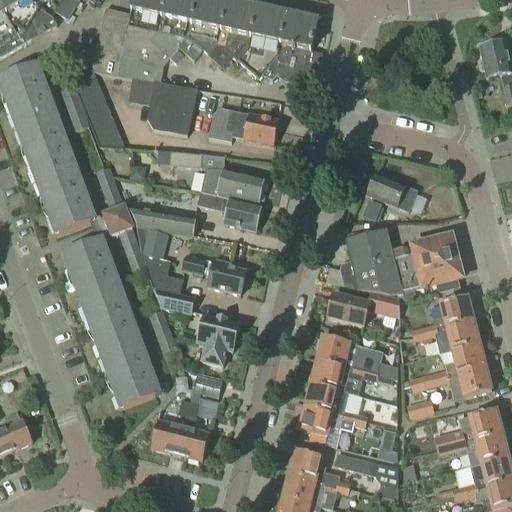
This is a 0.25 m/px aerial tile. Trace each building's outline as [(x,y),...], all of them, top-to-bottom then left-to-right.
[(0,0),(0,62),(57,29),(52,20),(39,12),(36,8),(48,2),(56,13),(55,15),(68,22),(80,0),(83,0),(95,6),(98,0),(0,0)] [(105,12),(92,74),(154,86),(157,70),(173,51),(188,65),(198,54),(218,71),(229,58),(258,82),(261,79),(272,84),(276,79),(283,85),(302,90),(303,88),(317,25),(205,0),(133,0),(130,18),(105,12)] [(484,51),(479,52),(486,83),(499,80),(505,109),(511,107),(511,79),(511,77),(511,67),(510,59),(507,60),(505,47),(493,49),(490,47),(486,48),(484,51)] [(38,68),(0,82),(0,89),(54,236),(94,221),(38,68)] [(92,80),(90,76),(65,71),(73,88),(92,80)] [(97,91),(92,80),(73,88),(77,99),(97,91)] [(152,97),(155,86),(133,83),(131,93),(152,97)] [(187,140),(196,94),(155,86),(152,97),(150,108),(147,122),(154,133),(187,140)] [(72,88),(60,93),(75,133),(87,128),(72,88)] [(101,101),(97,91),(77,99),(82,109),(101,101)] [(150,108),(152,97),(131,93),(128,104),(150,108)] [(105,112),(101,101),(82,109),(87,120),(105,112)] [(110,122),(105,112),(87,120),(91,130),(110,122)] [(213,119),(208,143),(231,148),(232,142),(243,144),(273,150),(279,125),(248,118),(248,119),(221,113),(213,119)] [(114,133),(110,122),(91,130),(96,140),(114,133)] [(114,133),(96,140),(100,150),(122,152),(114,133)] [(171,156),(170,168),(202,171),(203,158),(171,156)] [(108,169),(96,174),(110,213),(102,216),(110,238),(118,235),(133,274),(145,270),(108,169)] [(129,182),(142,184),(143,176),(139,170),(132,169),(129,182)] [(206,172),(200,195),(217,198),(258,208),(265,182),(224,172),(224,173),(206,172)] [(375,179),(367,199),(397,211),(400,203),(415,209),(417,204),(413,202),(415,197),(404,192),(405,191),(375,179)] [(200,195),(197,208),(227,215),(224,227),(256,235),(262,209),(258,208),(217,198),(200,195)] [(377,210),(366,205),(361,217),(372,222),(377,210)] [(137,230),(164,235),(193,239),(196,221),(149,214),(150,212),(143,211),(143,213),(128,211),(137,230)] [(159,263),(164,235),(137,230),(142,256),(142,259),(154,294),(179,299),(182,283),(167,280),(170,266),(159,263)] [(386,236),(347,245),(352,264),(359,292),(390,299),(396,297),(397,301),(402,300),(402,304),(415,301),(413,293),(435,288),(437,297),(459,291),(457,283),(461,282),(450,241),(390,256),(386,236)] [(101,239),(61,254),(119,411),(159,396),(101,239)] [(185,260),(182,272),(201,277),(209,279),(206,291),(240,299),(245,274),(228,270),(229,268),(213,264),(212,266),(185,260)] [(341,266),(340,272),(344,289),(359,292),(352,264),(341,266)] [(179,299),(154,294),(160,311),(190,318),(193,302),(179,299)] [(333,298),(327,321),(363,330),(368,307),(333,298)] [(434,330),(423,332),(424,338),(473,325),(467,301),(439,308),(443,321),(432,324),(434,330)] [(161,313),(149,317),(163,357),(175,353),(161,313)] [(204,318),(197,347),(205,349),(201,365),(223,370),(226,354),(232,355),(239,326),(204,318)] [(473,325),(424,338),(425,343),(436,340),(441,358),(452,355),(479,348),(473,325)] [(423,332),(409,336),(412,347),(425,343),(424,338),(423,332)] [(323,340),(316,364),(365,377),(366,371),(379,374),(383,356),(360,350),(360,349),(323,340)] [(446,376),(435,379),(436,384),(485,371),(479,348),(452,355),(454,366),(444,368),(446,376)] [(316,364),(310,388),(348,397),(352,379),(364,382),(365,377),(316,364)] [(382,366),(378,380),(397,384),(398,370),(382,366)] [(366,371),(365,377),(364,382),(376,385),(379,374),(366,371)] [(485,371),(436,384),(437,389),(448,387),(453,405),(491,395),(485,371)] [(190,405),(186,421),(193,422),(200,397),(217,401),(221,384),(197,377),(190,405)] [(435,379),(409,385),(411,396),(437,389),(436,384),(435,379)] [(310,388),(304,411),(353,424),(355,418),(343,415),(348,397),(310,388)] [(156,423),(150,450),(175,457),(182,430),(183,430),(185,420),(178,419),(182,403),(183,400),(173,397),(170,409),(164,408),(160,424),(156,423)] [(182,403),(178,419),(185,420),(186,421),(190,405),(182,403)] [(430,403),(407,409),(411,422),(434,416),(430,403)] [(212,404),(206,424),(221,428),(227,408),(212,404)] [(304,411),(298,435),(310,438),(308,445),(324,449),(328,430),(338,433),(340,426),(352,429),(353,424),(304,411)] [(461,434),(450,437),(453,450),(502,438),(496,414),(458,424),(461,434)] [(8,431),(0,434),(0,444),(6,457),(32,446),(22,424),(21,425),(16,415),(4,421),(8,431)] [(355,418),(353,424),(352,429),(364,432),(367,421),(355,418)] [(182,430),(175,457),(201,463),(208,436),(183,430),(182,430)] [(383,434),(378,454),(390,457),(395,437),(383,434)] [(450,437),(433,441),(438,460),(455,456),(453,450),(450,437)] [(502,438),(453,450),(455,456),(466,453),(470,471),(508,461),(502,438)] [(323,477),(326,465),(320,462),(321,462),(294,455),(287,479),(325,487),(326,481),(327,481),(327,478),(323,477)] [(336,458),(333,470),(368,479),(371,467),(336,458)] [(475,489),(464,492),(465,497),(511,484),(511,478),(508,461),(470,471),(475,489)] [(319,511),(322,496),(323,492),(325,487),(287,479),(282,502),(309,509),(318,511),(319,511)] [(334,495),(337,484),(327,481),(326,481),(325,487),(323,492),(334,495)] [(337,484),(334,495),(347,498),(350,487),(337,484)] [(511,484),(465,497),(467,503),(475,500),(477,507),(482,506),(483,511),(502,511),(511,509),(511,484)] [(379,488),(377,501),(397,505),(397,492),(379,488)] [(464,492),(451,495),(454,506),(467,503),(465,497),(464,492)] [(279,511),(308,511),(309,509),(282,502),(279,511)]
